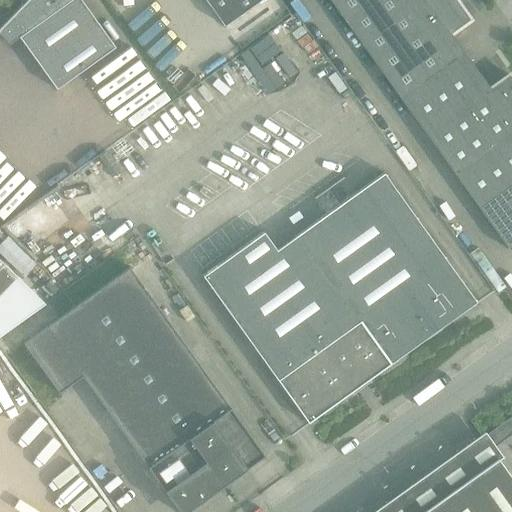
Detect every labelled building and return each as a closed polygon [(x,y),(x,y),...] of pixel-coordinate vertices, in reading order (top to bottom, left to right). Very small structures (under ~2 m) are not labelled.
[(26,0),(0,27),(0,35),(9,44),(19,38),(56,90),(115,48),(80,0),(26,0)] [(205,0),(225,28),(264,0),(205,0)] [(339,0),(333,5),(380,71),(463,11),(455,0),(339,0)] [(380,71),(427,137),(491,91),(490,89),(450,34),(469,20),(463,11),(380,71)] [(427,137),(475,203),(511,176),(511,79),(509,75),(490,89),(491,91),(427,137)] [(383,173),(297,235),(276,250),(264,232),(202,276),(306,421),(475,301),(383,173)] [(511,176),(475,203),(509,250),(511,247),(511,176)] [(0,335),(44,303),(0,260),(0,335)] [(58,393),(81,377),(178,511),(184,511),(264,456),(129,267),(23,343),(58,393)] [(57,290),(49,282),(41,289),(50,298),(57,290)] [(378,511),(511,511),(511,479),(491,450),(511,435),(511,416),(482,438),(474,444),(460,453),(386,507),(378,511)]
